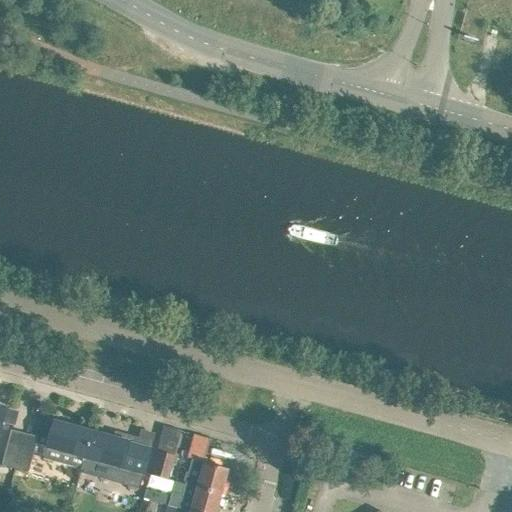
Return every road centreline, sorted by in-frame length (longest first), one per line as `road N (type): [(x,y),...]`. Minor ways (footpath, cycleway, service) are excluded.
road 1 (unclassified): [(291,381),(0,298)]
road 2 (residential): [(0,365),(278,439)]
road 3 (tertiary): [(389,96),(173,29),(122,0)]
road 4 (unclassified): [(511,443),(291,381)]
